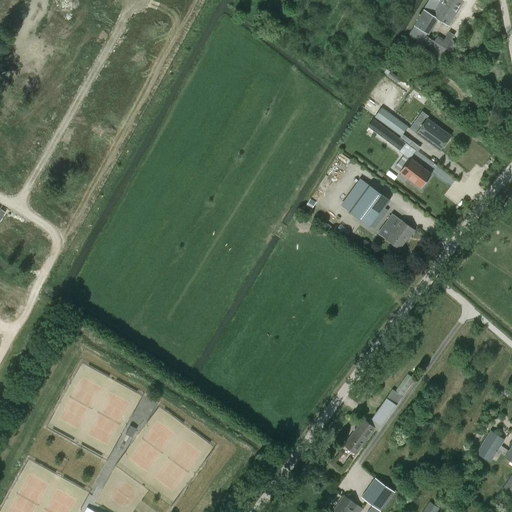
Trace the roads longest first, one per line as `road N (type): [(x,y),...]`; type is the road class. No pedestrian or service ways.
road 1 (unclassified): [(254,511),(511,169)]
road 2 (residential): [(17,209),(131,0)]
road 3 (residential): [(11,333),(57,250),(53,232),(17,209)]
